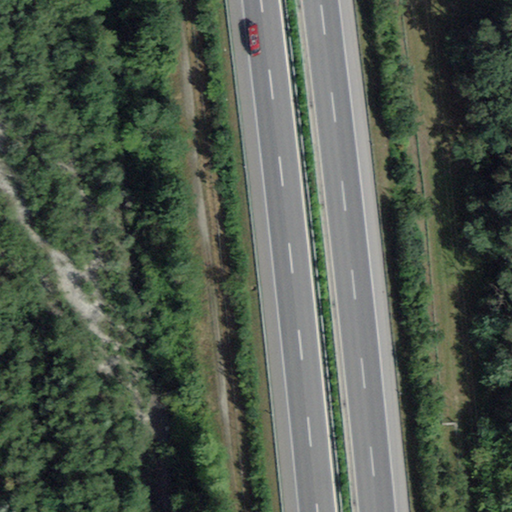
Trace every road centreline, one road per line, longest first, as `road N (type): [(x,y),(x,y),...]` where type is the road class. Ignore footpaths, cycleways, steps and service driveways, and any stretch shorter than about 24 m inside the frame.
road 1 (motorway): [(259,0),(315,511)]
road 2 (motorway): [(372,511),(317,0)]
road 3 (track): [(180,0),(229,511)]
